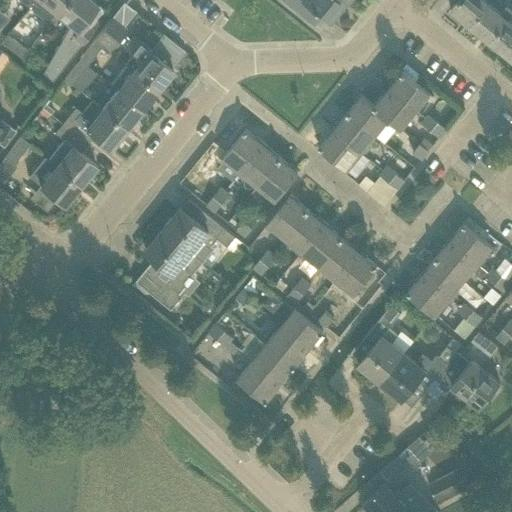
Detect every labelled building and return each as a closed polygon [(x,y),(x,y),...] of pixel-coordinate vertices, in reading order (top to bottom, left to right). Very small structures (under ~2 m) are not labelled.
[(18,0),(29,8),(35,0),(18,0)] [(47,24),(57,13),(67,0),(35,0),(29,8),(47,24)] [(89,0),(67,0),(57,13),(69,23),(41,72),(51,80),(78,46),(98,22),(89,14),(96,5),(89,0)] [(347,1),(345,0),(283,0),(314,25),(323,15),(331,22),(347,1)] [(450,9),(470,25),(488,3),(483,0),(456,0),(457,1),(450,9)] [(470,25),(490,41),(508,19),(488,3),(470,25)] [(111,17),(93,39),(101,45),(107,50),(125,28),(111,17)] [(490,41),(510,57),(511,54),(511,22),(508,19),(490,41)] [(127,64),(133,69),(132,70),(144,79),(145,81),(147,82),(156,90),(173,70),(149,51),(151,49),(134,36),(125,48),(132,54),(125,62),(125,63),(127,64)] [(6,46),(21,57),(27,49),(12,38),(6,46)] [(93,39),(78,58),(86,65),(101,45),(93,39)] [(86,65),(78,58),(63,79),(70,85),(79,73),(86,65)] [(110,84),(117,89),(141,109),(156,90),(132,70),(133,69),(127,64),(110,84)] [(86,65),(79,73),(89,81),(96,72),(86,65)] [(401,70),(387,87),(416,110),(430,93),(401,70)] [(387,87),(373,104),(390,117),(388,119),(401,129),(416,110),(387,87)] [(117,89),(102,107),(101,108),(125,128),(141,109),(117,89)] [(360,93),(346,111),(376,134),(388,119),(390,117),(373,104),(360,93)] [(74,108),(61,123),(87,144),(94,135),(109,148),(125,128),(101,108),(102,107),(91,99),(80,113),(74,108)] [(42,108),(38,113),(46,119),(50,114),(42,108)] [(346,111),(332,128),(362,152),(376,134),(346,111)] [(421,123),(430,130),(437,121),(429,114),(421,123)] [(0,143),(3,146),(15,130),(0,118),(0,143)] [(437,121),(430,130),(439,137),(446,128),(437,121)] [(47,158),(55,165),(80,185),(96,165),(80,152),(87,144),(61,123),(53,133),(62,140),(47,158)] [(223,158),(240,171),(263,142),(256,137),(256,136),(246,128),(223,158)] [(362,152),(332,128),(326,135),(327,136),(318,146),(347,170),(362,152)] [(0,180),(3,182),(4,181),(3,180),(3,179),(4,180),(9,174),(8,173),(9,172),(10,173),(15,166),(14,165),(15,164),(12,162),(28,143),(19,136),(4,156),(5,157),(4,158),(3,157),(0,160),(0,180)] [(246,176),(258,185),(281,156),(263,142),(240,171),(238,175),(244,179),(246,176)] [(412,152),(421,159),(428,150),(419,143),(412,152)] [(272,202),(275,199),(276,200),(299,170),(281,156),(258,185),(268,194),(265,197),(272,202)] [(80,185),(55,165),(47,175),(37,167),(29,177),(63,204),(80,185)] [(380,174),(389,181),(396,172),(387,165),(380,174)] [(396,172),(389,181),(397,188),(405,180),(396,172)] [(221,186),(214,195),(223,202),(230,193),(221,186)] [(273,228),(284,237),(308,208),(291,194),(264,226),(271,231),(273,228)] [(223,202),(214,195),(206,205),(215,212),(223,202)] [(181,207),(163,228),(200,259),(211,246),(209,245),(216,236),(226,245),(234,235),(208,214),(201,223),(181,207)] [(292,249),(299,254),(325,222),(308,208),(284,237),(295,246),(292,249)] [(232,217),(228,221),(233,226),(235,227),(239,223),(232,217)] [(236,229),(245,236),(252,227),(244,220),(236,229)] [(308,256),(318,265),(343,236),(325,222),(299,254),(305,259),(308,256)] [(463,222),(449,239),(481,265),(482,264),(484,262),(486,259),(483,256),(492,245),(463,222)] [(200,259),(163,228),(145,250),(158,260),(154,265),(150,262),(136,280),(171,309),(190,285),(183,279),(190,270),(200,259)] [(327,276),(334,282),(360,250),(343,236),(318,265),(329,274),(327,276)] [(449,239),(435,257),(464,280),(472,270),(486,282),(489,279),(494,284),(501,275),(492,267),(489,271),(482,264),(481,265),(449,239)] [(268,249),(260,258),(270,265),(277,256),(268,249)] [(360,250),(334,282),(340,287),(342,284),(353,293),(377,264),(367,256),(360,250)] [(435,257),(421,274),(453,300),(459,293),(456,290),(464,280),(435,257)] [(270,265),(260,258),(253,267),(262,275),(270,265)] [(453,300),(421,274),(407,291),(436,315),(445,303),(448,306),(453,300)] [(501,275),(494,284),(503,291),(510,283),(501,275)] [(302,276),(295,285),(303,293),(311,284),(302,276)] [(244,304),(252,296),(257,289),(249,282),(243,288),(236,297),(244,304)] [(303,293),(295,285),(287,295),(295,302),(303,293)] [(491,286),(483,296),(493,304),(501,294),(491,286)] [(252,296),(244,304),(255,313),(262,304),(252,296)] [(308,301),(302,308),(309,313),(314,306),(308,301)] [(457,310),(466,318),(473,309),(464,301),(457,310)] [(359,363),(381,380),(404,352),(393,343),(400,333),(390,326),(401,311),(391,304),(362,339),(371,347),(359,363)] [(282,317),(277,323),(308,349),(323,331),(294,308),(284,319),(282,317)] [(473,309),(466,318),(475,326),(483,317),(473,309)] [(317,320),(326,327),(334,317),(325,310),(317,320)] [(511,318),(503,327),(511,333),(511,318)] [(216,338),(223,329),(215,323),(208,331),(216,338)] [(275,331),(265,342),(294,366),(308,349),(277,323),(272,329),(275,331)] [(511,334),(511,333),(503,327),(495,337),(504,344),(511,334)] [(223,329),(216,338),(226,346),(233,337),(223,329)] [(478,331),(468,343),(470,344),(474,347),(483,335),(478,331)] [(248,357),(251,360),(280,383),(294,366),(265,342),(257,352),(254,350),(248,357)] [(424,390),(434,377),(455,351),(448,345),(439,355),(438,354),(432,361),(423,354),(417,362),(404,352),(381,380),(402,398),(415,382),(424,390)] [(455,351),(434,377),(459,397),(463,393),(480,407),(493,391),(500,382),(471,359),(469,361),(455,351)] [(280,383),(251,360),(237,377),(266,401),(280,383)] [(379,471),(389,482),(412,461),(403,450),(379,471)] [(428,484),(437,503),(466,488),(456,470),(428,484)] [(366,500),(362,504),(369,511),(378,511),(433,511),(436,509),(428,501),(410,483),(400,493),(396,489),(392,493),(383,484),(366,500)]
